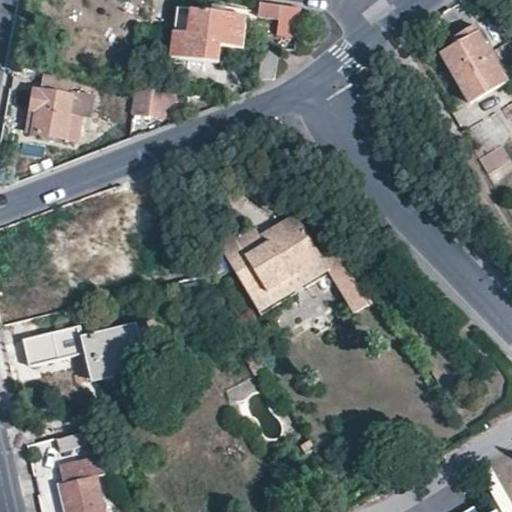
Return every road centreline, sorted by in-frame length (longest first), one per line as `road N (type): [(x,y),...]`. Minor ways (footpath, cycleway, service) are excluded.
road 1 (residential): [(314,85),(0,205)]
road 2 (residential): [(314,85),(362,168),(511,327)]
